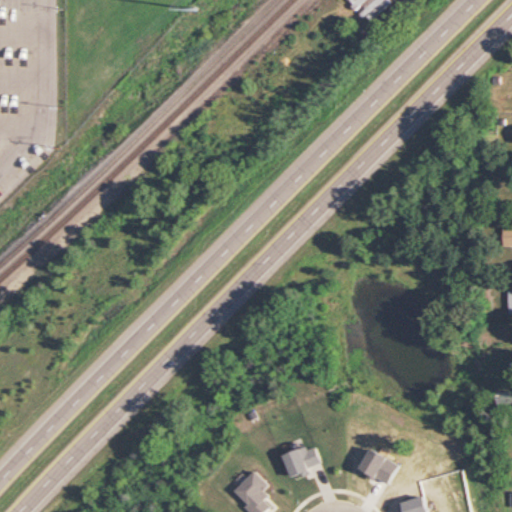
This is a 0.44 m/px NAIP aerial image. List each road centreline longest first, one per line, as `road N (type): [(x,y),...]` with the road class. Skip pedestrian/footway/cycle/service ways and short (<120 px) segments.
road 1 (secondary): [(20,511),(511,18)]
road 2 (secondary): [(474,0),(0,491)]
